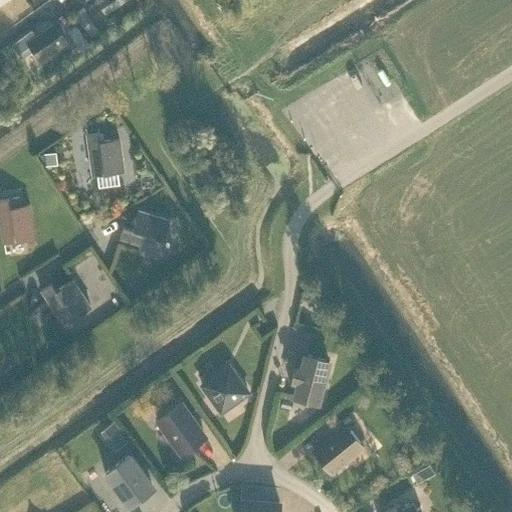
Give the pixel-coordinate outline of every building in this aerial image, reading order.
[(85,0),(95,13),(111,0),(85,0)] [(82,26),(90,37),(98,31),(90,20),(82,26)] [(30,31),(12,44),(20,57),(30,50),(39,62),(48,56),(68,43),(53,22),(34,36),(30,31)] [(77,45),(84,40),(74,25),(66,30),(77,45)] [(98,132),(86,133),(91,175),(96,174),(98,187),(118,184),(116,171),(123,171),(118,138),(103,140),(99,140),(98,132)] [(55,152),(44,153),(45,165),(56,164),(55,152)] [(29,204),(26,205),(24,196),(0,199),(0,221),(3,242),(34,237),(29,204)] [(158,250),(168,220),(137,210),(131,229),(122,226),(119,237),(158,250)] [(55,291),(50,283),(40,289),(64,324),(90,307),(71,279),(55,291)] [(40,310),(31,316),(38,326),(47,320),(40,310)] [(317,402),(328,360),(303,353),(300,367),(295,366),(291,380),(296,381),(292,395),(317,402)] [(248,392),(228,365),(201,385),(220,412),(248,392)] [(282,398),(280,406),(289,408),(291,400),(282,398)] [(204,437),(180,403),(156,420),(181,454),(204,437)] [(100,431),(114,450),(127,441),(113,421),(103,428),(100,431)] [(330,473),(362,447),(344,424),(312,451),(330,473)] [(104,473),(128,505),(152,487),(128,455),(104,473)] [(422,479),(433,473),(429,464),(418,470),(422,479)] [(239,499),(238,511),(278,511),(279,503),(239,499)] [(417,511),(412,502),(400,509),(397,504),(381,511),(417,511)]
